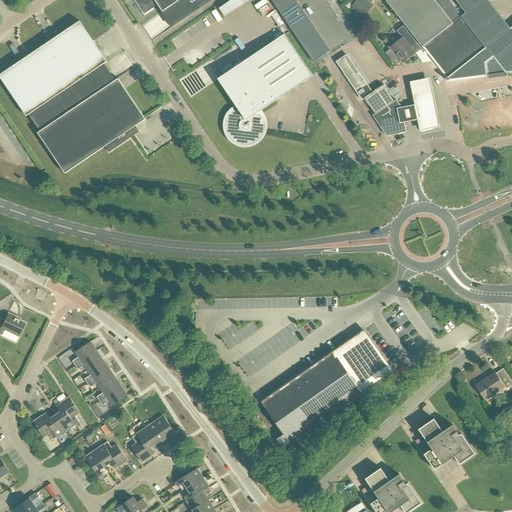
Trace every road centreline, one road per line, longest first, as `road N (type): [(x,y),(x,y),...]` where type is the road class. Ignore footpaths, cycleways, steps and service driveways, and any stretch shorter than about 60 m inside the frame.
road 1 (primary): [(396,241),(200,250),(83,232),(0,205)]
road 2 (unclassified): [(106,0),(231,174),(259,182),(407,151)]
road 3 (unclassified): [(293,511),(444,372),(498,333),(505,294)]
road 4 (unclassified): [(268,511),(138,345),(68,294)]
road 5 (residential): [(40,476),(6,420),(68,294)]
